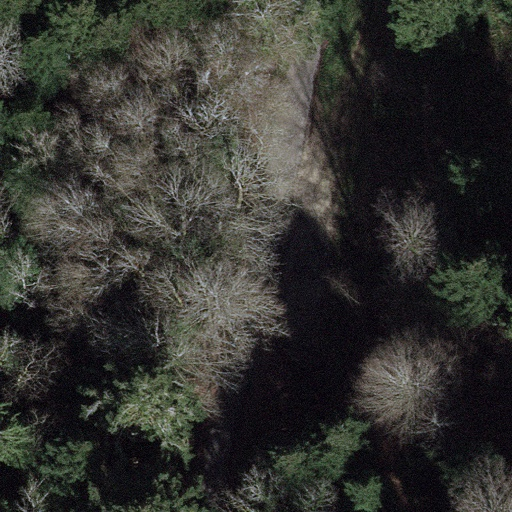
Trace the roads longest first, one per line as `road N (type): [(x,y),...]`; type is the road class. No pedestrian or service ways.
road 1 (track): [(319,0),(201,511)]
road 2 (track): [(225,402),(290,335),(348,94)]
road 3 (track): [(301,85),(348,94),(366,0)]
